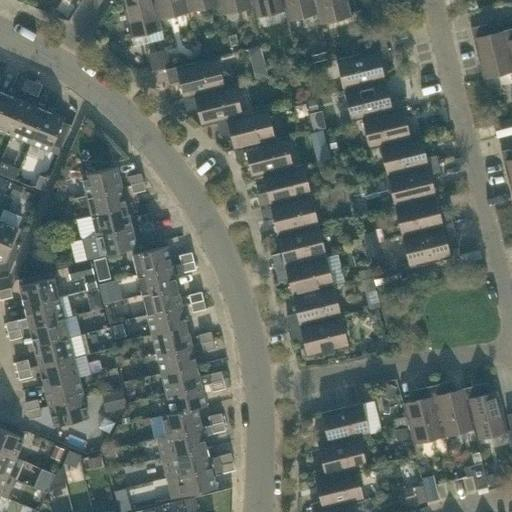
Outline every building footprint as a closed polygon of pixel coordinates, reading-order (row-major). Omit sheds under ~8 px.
[(159,18),(154,0),(121,0),(130,36),(162,29),(159,18)] [(189,11),(186,0),(154,0),(159,18),(189,11)] [(218,0),(186,0),(189,11),(218,3),(219,3),(218,0)] [(218,0),(219,3),(218,3),(221,14),(251,6),(252,6),(250,0),(218,0)] [(250,0),(252,6),(251,6),(254,17),(284,9),(285,9),(282,0),(250,0)] [(282,0),(285,9),(284,9),(287,20),(317,12),(318,12),(314,0),(282,0)] [(347,0),(314,0),(318,12),(317,12),(320,23),(351,15),(347,0)] [(511,62),(504,30),(490,34),(487,23),(471,27),(483,76),(483,78),(511,70),(511,62)] [(361,53),(387,46),(384,33),(357,39),(361,53)] [(203,60),(215,57),(212,46),(200,49),(203,60)] [(379,58),(389,55),(387,46),(361,53),(337,59),(344,90),(384,80),(379,58)] [(153,72),(166,69),(171,68),(167,52),(149,56),(153,72)] [(224,87),(216,56),(171,68),(166,69),(169,83),(180,80),(184,97),(224,87)] [(29,92),(34,81),(26,78),(21,89),(29,92)] [(400,99),(390,102),(384,80),(344,90),(352,121),(362,118),(402,108),(400,99)] [(37,96),(42,84),(34,81),(29,92),(37,96)] [(242,115),(241,114),(234,84),(224,87),(184,97),(187,110),(198,108),(202,125),(217,122),(242,115)] [(0,129),(11,134),(25,101),(6,93),(0,108),(0,129)] [(30,142),(44,109),(25,101),(11,134),(30,142)] [(274,139),(274,138),(267,108),(241,114),(242,115),(217,122),(220,134),(230,132),(234,149),(274,139)] [(418,127),(408,130),(402,108),(362,118),(370,148),(380,146),(380,145),(420,135),(418,127)] [(62,121),(64,117),(44,109),(30,142),(50,150),(53,144),(61,147),(70,124),(62,121)] [(497,136),(511,132),(511,116),(493,121),(497,136)] [(436,155),(425,158),(420,135),(380,145),(380,146),(388,176),(438,163),(436,155)] [(292,167),(292,166),(285,136),(274,138),(274,139),(234,149),(238,162),(248,159),(253,177),(263,175),(263,174),(292,167)] [(511,158),(510,148),(501,150),(511,196),(511,158)] [(260,207),(310,194),(303,163),(292,166),(292,167),(263,174),(263,175),(267,191),(257,194),(260,207)] [(430,174),(440,171),(438,163),(388,176),(395,206),(435,196),(430,174)] [(87,195),(121,186),(116,166),(82,174),(87,195)] [(131,184),(143,181),(141,173),(129,176),(131,184)] [(43,189),(48,178),(39,175),(35,186),(43,189)] [(133,192),(145,189),(143,181),(131,184),(133,192)] [(92,215),(126,206),(121,186),(87,195),(92,215)] [(278,235),(318,225),(310,194),(260,207),(263,220),(274,218),(278,235)] [(451,216),(440,218),(435,196),(395,206),(403,236),(453,224),(451,216)] [(92,215),(78,218),(83,238),(85,237),(94,235),(101,233),(104,232),(121,228),(131,226),(126,206),(92,215)] [(141,224),(153,221),(151,212),(139,215),(141,224)] [(0,258),(4,260),(18,227),(0,220),(0,258)] [(143,232),(155,229),(153,221),(141,224),(143,232)] [(457,240),(455,232),(453,224),(403,236),(410,267),(450,257),(446,242),(457,240)] [(275,267),(325,255),(318,225),(278,235),(282,252),(272,254),(275,267)] [(83,238),(82,238),(87,258),(103,254),(113,252),(136,246),(131,226),(121,228),(104,232),(101,233),(94,235),(85,237),(83,238)] [(366,245),(378,242),(375,229),(363,232),(366,245)] [(378,242),(366,245),(369,257),(381,254),(378,242)] [(137,274),(172,265),(167,245),(132,253),(137,274)] [(181,263),(193,260),(191,252),(179,255),(181,263)] [(293,295),(332,285),(325,255),(275,267),(278,281),(289,278),(293,295)] [(17,275),(16,276),(30,273),(31,273),(32,273),(29,260),(24,258),(21,265),(17,275)] [(74,288),(102,282),(98,263),(75,268),(73,259),(63,261),(72,308),(78,306),(74,288)] [(183,272),(195,269),(193,260),(181,263),(183,272)] [(142,294),(177,285),(172,265),(137,274),(142,294)] [(400,278),(398,270),(397,266),(373,272),(376,284),(400,278)] [(24,306),(59,297),(54,277),(19,285),(24,306)] [(366,290),(373,288),(370,278),(363,279),(366,290)] [(103,303),(112,301),(107,281),(98,283),(103,303)] [(147,313),(182,305),(177,285),(142,294),(147,313)] [(290,328),(340,316),(332,285),(293,295),(297,312),(286,315),(290,328)] [(0,299),(12,296),(10,288),(0,289),(0,299)] [(191,303),(203,300),(201,291),(189,294),(191,303)] [(29,326),(64,317),(59,297),(24,306),(29,326)] [(193,311),(205,308),(203,300),(191,303),(193,311)] [(112,301),(103,303),(108,323),(117,321),(112,301)] [(152,333),(187,325),(182,305),(147,313),(152,333)] [(308,356),(347,346),(340,316),(290,328),(293,341),(303,339),(308,356)] [(34,345),(69,337),(64,317),(29,326),(34,345)] [(8,331),(20,328),(17,319),(5,322),(8,331)] [(157,353),(191,345),(187,325),(152,333),(157,353)] [(10,339),(22,336),(20,328),(8,331),(10,339)] [(201,342),(213,339),(211,331),(199,334),(201,342)] [(39,365),(74,357),(69,337),(34,345),(39,365)] [(203,351),(215,348),(213,339),(201,342),(203,351)] [(161,373),(196,364),(191,345),(157,353),(161,373)] [(117,361),(124,359),(122,350),(115,352),(117,361)] [(44,385),(78,376),(74,357),(39,365),(44,385)] [(17,370),(29,367),(27,359),(15,362),(17,370)] [(221,370),(199,376),(196,364),(161,373),(166,393),(201,384),(211,382),(223,379),(221,370)] [(19,379),(31,376),(29,367),(17,370),(19,379)] [(49,405),(83,396),(78,376),(44,385),(49,405)] [(213,390),(225,387),(223,379),(211,382),(213,390)] [(464,388),(450,392),(447,381),(431,385),(443,435),(473,428),(474,428),(464,388)] [(196,407),(206,405),(201,384),(166,393),(171,412),(171,413),(196,406),(196,407)] [(497,391),(483,395),(480,384),(464,388),(474,428),(473,428),(476,438),(507,431),(497,391)] [(412,443),(443,435),(431,385),(415,389),(418,399),(403,403),(405,413),(406,415),(408,424),(412,443)] [(123,388),(102,393),(106,411),(124,408),(126,403),(123,388)] [(54,425),(88,417),(83,396),(49,405),(54,425)] [(27,410),(39,407),(37,399),(25,402),(27,410)] [(358,436),(369,434),(361,402),(321,412),(327,435),(317,437),(319,445),(358,436)] [(405,413),(403,403),(393,406),(395,415),(405,413)] [(201,426),(196,407),(196,406),(171,413),(171,412),(161,414),(166,435),(201,426)] [(29,418),(41,415),(39,407),(27,410),(29,418)] [(211,424),(223,421),(221,413),(209,416),(211,424)] [(394,427),(408,424),(406,415),(392,418),(394,427)] [(213,432),(225,430),(223,421),(211,424),(213,432)] [(162,457),(206,446),(201,426),(166,435),(157,437),(162,457)] [(0,450),(16,457),(24,437),(0,427),(0,450)] [(366,467),(358,436),(319,445),(324,468),(314,470),(316,478),(355,468),(355,469),(366,467)] [(59,459),(64,448),(55,444),(50,455),(59,459)] [(166,477),(211,466),(206,446),(162,457),(166,477)] [(0,450),(0,472),(2,473),(8,476),(15,479),(22,462),(23,460),(15,457),(16,457),(0,450)] [(220,464),(232,461),(230,452),(218,455),(220,464)] [(97,456),(86,458),(88,466),(99,464),(97,456)] [(234,469),(233,464),(232,461),(220,464),(222,472),(234,469)] [(475,490),(487,487),(480,463),(463,467),(466,477),(472,476),(475,490)] [(172,498),(216,487),(211,466),(166,477),(172,498)] [(363,499),(355,469),(355,468),(316,478),(321,500),(310,503),(312,511),(352,501),(352,502),(363,499)] [(0,472),(0,494),(7,497),(15,479),(8,476),(0,472)] [(438,498),(434,485),(432,474),(421,477),(427,501),(438,498)] [(419,503),(427,501),(423,485),(411,487),(400,490),(402,498),(417,495),(419,503)] [(196,495),(184,498),(186,511),(189,511),(200,509),(196,495)] [(354,511),(352,502),(352,501),(312,511),(354,511)]
